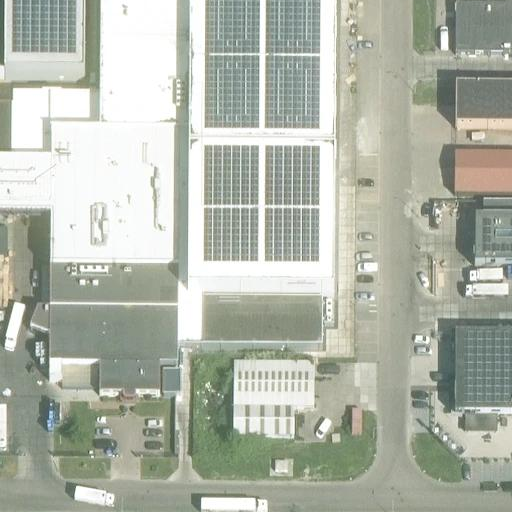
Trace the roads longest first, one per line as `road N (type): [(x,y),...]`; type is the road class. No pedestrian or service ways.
road 1 (unclassified): [(397,498),(397,0)]
road 2 (unclassified): [(397,498),(0,499)]
